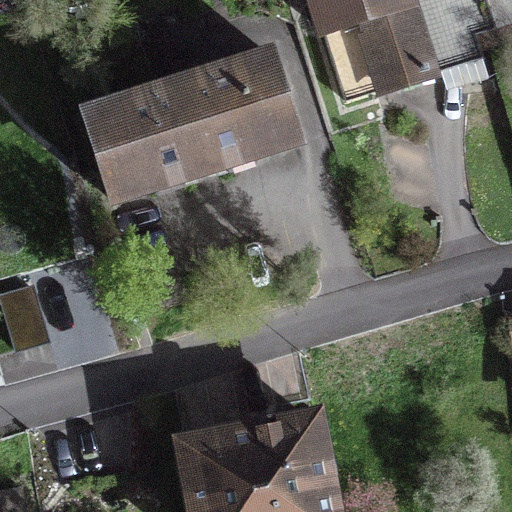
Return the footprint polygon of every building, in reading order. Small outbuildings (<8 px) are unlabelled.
[(492,29),(493,29),(484,0),(313,0),(346,102),(482,59),(474,35),(492,29)] [(511,0),(484,0),(493,29),(511,22),(511,0)] [(127,108),(126,104),(86,117),(113,204),(298,144),(271,59),(127,108)] [(0,298),(16,353),(48,343),(31,288),(0,297),(0,298)] [(331,511),(314,423),(185,448),(197,511),(331,511)]
